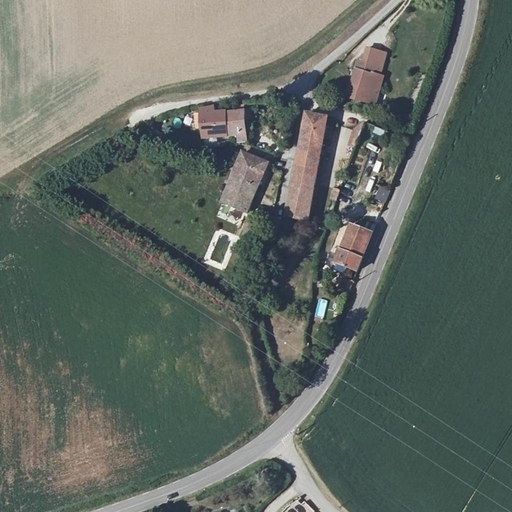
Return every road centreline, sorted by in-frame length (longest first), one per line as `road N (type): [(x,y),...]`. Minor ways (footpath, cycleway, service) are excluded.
road 1 (primary): [(426,142),(331,364),(275,433)]
road 2 (unclassified): [(299,83),(151,113),(37,181)]
road 3 (primary): [(275,433),(207,478),(117,511)]
road 4 (primary): [(470,0),(426,142)]
road 5 (unclassified): [(397,0),(299,83)]
road 6 (residential): [(426,142),(306,104)]
